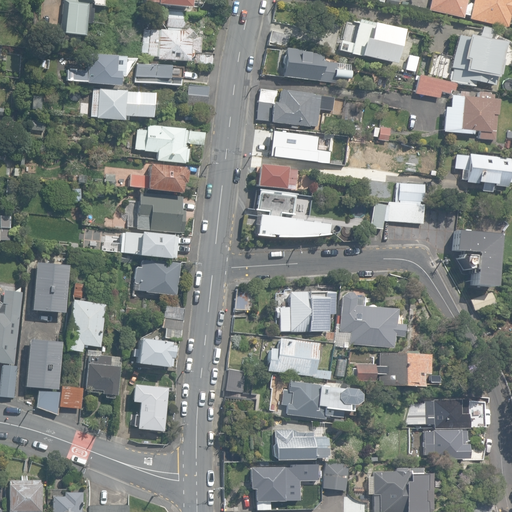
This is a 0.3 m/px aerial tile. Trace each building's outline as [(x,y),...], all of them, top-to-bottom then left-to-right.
[(65,1),(62,32),(84,35),(85,22),(92,23),(93,3),(102,4),(103,0),(62,0),(65,1)] [(155,6),(187,9),(187,0),(141,0),(141,3),(155,4),(155,6)] [(468,20),(506,28),(508,17),(509,17),(511,4),(511,0),(471,0),(471,4),(468,4),(468,5),(465,4),(466,0),(429,0),(427,11),(462,18),(462,19),(463,14),(469,16),(468,20)] [(181,30),(182,13),(165,12),(165,14),(158,14),(157,24),(165,25),(165,28),(165,31),(149,29),(149,30),(142,30),(141,53),(147,53),(147,57),(156,58),(156,60),(187,62),(187,60),(191,58),(191,54),(193,54),(192,64),(211,65),(211,54),(197,54),(198,39),(192,38),(193,37),(185,29),(182,32),(178,31),(178,29),(181,30)] [(349,54),(394,64),(401,31),(358,20),(352,45),(340,42),(338,50),(350,53),(349,54)] [(268,42),(287,46),(289,35),(270,31),(268,42)] [(449,83),(455,84),(474,87),(475,83),(494,86),(496,76),(501,77),(504,60),(500,60),(503,43),(456,35),(452,57),(432,54),(428,74),(449,78),(449,83)] [(283,77),(346,85),(346,79),(349,79),(349,72),(349,65),(321,62),(321,54),(301,53),(301,51),(285,49),(283,77)] [(85,84),(118,87),(118,77),(122,77),(123,57),(88,54),(86,71),(67,69),(66,81),(85,83),(85,84)] [(404,70),(413,72),(416,58),(407,56),(404,70)] [(178,67),(135,64),(133,82),(176,86),(178,67)] [(454,91),(455,84),(449,83),(418,77),(415,94),(439,99),(440,92),(449,94),(450,91),(454,91)] [(187,85),(186,95),(206,97),(207,87),(187,85)] [(95,118),(122,120),(122,119),(126,119),(126,116),(149,118),(151,93),(91,88),(89,116),(95,116),(95,118)] [(289,128),(295,129),(296,126),(308,127),(308,126),(316,127),(318,110),(331,111),(333,98),(279,92),(278,104),(275,104),(276,91),(259,89),(256,120),(271,122),(271,123),(290,125),(289,128)] [(477,139),(493,140),(495,115),(497,116),(498,100),(492,100),(492,95),(489,95),(489,93),(477,92),(476,98),(468,97),(468,93),(459,92),(459,97),(450,96),(449,108),(444,107),(442,132),(472,134),(473,131),(478,132),(477,139)] [(185,107),(206,109),(208,97),(206,97),(186,95),(185,107)] [(41,112),(42,97),(31,96),(30,111),(41,112)] [(30,129),(44,131),(45,122),(31,121),(30,129)] [(154,161),(185,164),(187,149),(183,148),(184,143),(186,143),(187,132),(181,131),(182,129),(145,125),(144,130),(136,130),(133,149),(155,152),(154,161)] [(377,140),(387,141),(388,129),(378,128),(377,140)] [(189,144),(202,145),(204,133),(188,131),(187,143),(189,144)] [(361,144),(357,144),(357,140),(329,136),(326,160),(337,161),(336,164),(340,164),(340,166),(382,170),(384,149),(392,150),(391,154),(401,155),(402,147),(399,147),(400,143),(374,140),(374,146),(367,145),(368,144),(361,143),(361,144)] [(256,151),(275,154),(277,141),(258,138),(256,151)] [(461,182),(505,186),(508,159),(467,155),(467,156),(454,155),(453,169),(462,169),(461,182)] [(128,187),(179,193),(180,184),(183,184),(185,170),(182,170),(182,168),(147,164),(145,177),(129,175),(128,187)] [(254,186),(293,191),(296,171),(256,167),(254,186)] [(108,185),(125,188),(126,176),(110,174),(108,185)] [(14,182),(6,181),(5,192),(13,193),(14,182)] [(397,201),(422,202),(423,185),(398,183),(397,201)] [(71,201),(80,201),(80,188),(71,188),(71,201)] [(294,195),(256,190),(254,210),(267,211),(266,216),(258,216),(254,235),(299,237),(326,234),(328,223),(278,218),(279,213),(292,215),(294,195)] [(135,229),(179,233),(183,197),(138,193),(135,229)] [(385,221),(421,224),(423,205),(387,202),(385,221)] [(368,227),(381,229),(385,206),(372,204),(368,227)] [(0,240),(8,241),(9,216),(0,215),(0,240)] [(136,256),(169,259),(169,258),(173,258),(175,238),(171,237),(171,236),(138,232),(138,234),(123,233),(123,234),(120,234),(117,236),(116,239),(117,242),(119,245),(118,252),(136,254),(136,256)] [(469,285),(489,287),(493,235),(453,232),(451,251),(462,252),(456,259),(462,271),(470,272),(469,285)] [(136,291),(174,296),(175,284),(180,285),(181,276),(177,275),(179,263),(141,258),(140,268),(134,267),(132,282),(138,283),(136,291)] [(30,311),(63,314),(67,265),(34,262),(30,311)] [(72,297),(80,298),(82,284),(74,283),(72,297)] [(234,310),(257,310),(256,288),(236,288),(234,310)] [(0,362),(13,364),(21,292),(2,290),(1,303),(0,304),(0,362)] [(278,318),(278,332),(325,331),(325,313),(333,313),(333,293),(325,293),(325,292),(287,292),(288,307),(274,308),(274,318),(278,318)] [(348,344),(392,348),(393,336),(402,337),(403,325),(394,324),(395,309),(353,305),(354,297),(350,293),(345,292),(340,296),(338,316),(335,316),(335,324),(338,324),(337,331),(349,332),(348,344)] [(468,299),(472,310),(492,303),(488,292),(468,299)] [(65,350),(81,352),(82,346),(99,347),(104,304),(71,301),(65,350)] [(161,318),(181,320),(183,309),(162,306),(161,318)] [(179,340),(181,320),(161,318),(160,328),(164,329),(163,338),(179,340)] [(324,339),(332,340),(333,333),(325,332),(324,339)] [(134,363),(167,366),(167,365),(169,365),(170,357),(171,357),(173,345),(169,344),(170,341),(137,338),(136,349),(132,348),(131,355),(135,355),(134,363)] [(24,387),(56,390),(60,342),(28,339),(24,387)] [(311,377),(328,379),(329,371),(314,370),(317,343),(276,339),(275,349),(267,348),(265,371),(311,376),(311,377)] [(376,385),(420,388),(421,374),(427,375),(429,354),(404,353),(404,354),(378,352),(377,365),(354,364),(353,381),(376,382),(376,385)] [(104,397),(113,398),(114,395),(117,395),(120,367),(109,366),(110,356),(97,355),(97,357),(89,356),(88,364),(86,363),(84,389),(85,389),(85,392),(105,394),(104,397)] [(15,367),(0,366),(0,397),(13,398),(15,367)] [(223,391),(240,394),(243,372),(227,369),(223,391)] [(315,384),(287,381),(286,389),(281,388),(279,405),(284,405),(283,414),(322,419),(323,416),(339,417),(340,410),(349,411),(350,405),(356,401),(356,394),(353,390),(342,388),(343,385),(316,382),(315,384)] [(462,397),(479,397),(480,383),(462,383),(462,397)] [(135,429),(162,431),(166,388),(132,385),(131,402),(138,402),(135,429)] [(58,407),(79,409),(81,388),(60,386),(58,407)] [(36,407),(57,415),(59,392),(37,390),(36,407)] [(432,424),(432,429),(468,427),(467,399),(423,401),(424,425),(432,424)] [(485,417),(468,418),(469,428),(486,427),(485,417)] [(272,456),(274,460),(311,459),(311,458),(323,457),(323,456),(326,456),(325,448),(323,448),(323,446),(325,446),(325,438),(323,438),(323,437),(311,437),(311,432),(296,432),(291,429),(273,430),(274,444),(272,445),(272,456)] [(462,458),(463,460),(481,459),(482,448),(467,449),(466,444),(462,444),(462,441),(464,441),(464,430),(423,431),(424,455),(431,455),(431,459),(462,458)] [(223,452),(223,461),(235,460),(234,451),(223,452)] [(343,490),(345,464),(324,462),(321,488),(343,490)] [(299,501),(298,481),(316,481),(316,464),(289,465),(289,467),(249,468),(249,489),(254,489),(254,501),(299,501)] [(429,511),(429,490),(440,489),(440,477),(427,477),(427,472),(420,472),(420,467),(393,468),(393,471),(371,471),(371,495),(373,495),(373,511),(429,511)] [(40,511),(40,484),(39,484),(39,480),(9,480),(9,484),(7,484),(7,511),(40,511)] [(50,511),(84,511),(80,511),(80,492),(62,492),(62,496),(50,496),(50,511)] [(466,495),(466,511),(488,511),(489,494),(466,495)]
